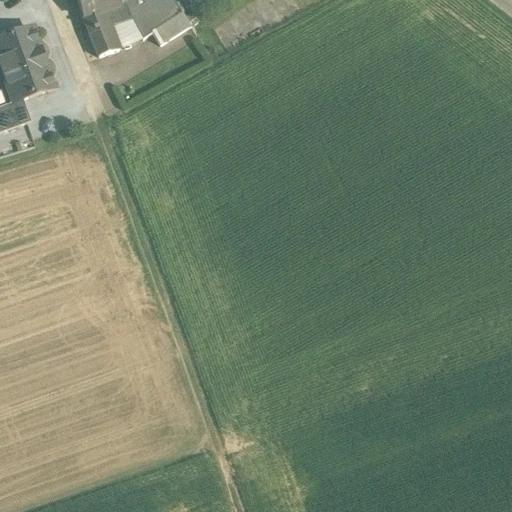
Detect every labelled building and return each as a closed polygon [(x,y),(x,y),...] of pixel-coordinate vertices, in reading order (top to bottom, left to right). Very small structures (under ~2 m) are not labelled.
[(115,0),(76,0),(83,20),(100,15),(118,8),(115,0)] [(170,0),(142,0),(124,6),(132,23),(137,33),(137,34),(142,42),(151,37),(182,17),(170,0)] [(100,15),(83,20),(89,37),(99,59),(119,53),(109,24),(104,25),(100,15)] [(189,29),(182,17),(151,37),(159,49),(189,29)] [(1,42),(0,42),(0,71),(2,76),(40,62),(36,49),(38,48),(32,31),(1,42)] [(137,33),(130,39),(134,47),(142,42),(137,34),(137,33)] [(40,62),(2,76),(12,105),(12,106),(22,102),(54,91),(48,74),(45,75),(40,62)] [(12,105),(0,109),(0,135),(30,125),(22,102),(12,106),(12,105)]
